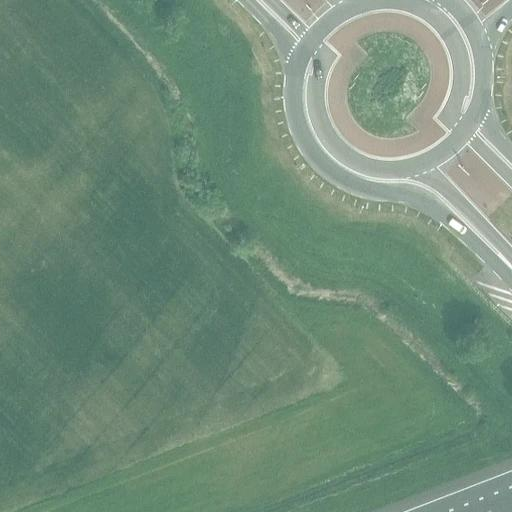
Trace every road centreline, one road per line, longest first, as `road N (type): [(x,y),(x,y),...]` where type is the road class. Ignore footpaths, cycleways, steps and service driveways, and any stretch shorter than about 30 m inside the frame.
road 1 (trunk): [(297,59),(291,113),(316,165),(350,188),(418,196),(511,276)]
road 2 (trunk): [(310,40),(325,58),(316,99),(329,139),(353,161),(406,168)]
road 3 (trunk): [(406,168),(480,224),(511,269)]
road 4 (trunk): [(463,132),(452,120),(454,50),(422,12)]
